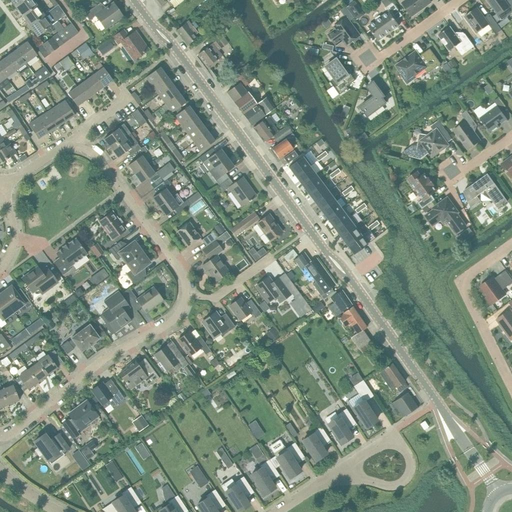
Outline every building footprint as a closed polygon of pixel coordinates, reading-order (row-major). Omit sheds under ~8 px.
[(37,5),(32,0),(21,0),(15,5),(22,15),(37,5)] [(412,16),(431,2),(429,0),(406,0),(402,3),(412,16)] [(504,0),(487,0),(493,8),(498,15),(502,20),(511,12),(511,0),(509,0),(506,2),(504,0)] [(125,19),(113,3),(102,11),(98,5),(85,14),(90,20),(95,16),(105,29),(122,16),(124,20),(125,19)] [(396,20),(402,16),(393,3),(386,8),(389,12),(382,17),(380,16),(375,19),(375,22),(368,27),(378,40),(399,25),(396,20)] [(30,25),(44,15),(37,5),(22,15),(30,25)] [(44,15),(30,25),(37,36),(45,30),(51,25),(65,15),(58,5),(44,15)] [(484,18),(477,7),(465,16),(477,33),(489,25),(496,34),(502,30),(490,14),(484,18)] [(346,45),(360,35),(350,21),(354,18),(351,14),(347,17),(333,27),(335,30),(329,34),(336,45),(343,40),(346,45)] [(190,24),(188,21),(177,30),(189,44),(196,38),(195,36),(198,33),(194,29),(196,27),(192,22),(190,24)] [(74,36),(78,33),(71,23),(66,27),(74,36)] [(69,40),(74,36),(66,27),(65,27),(61,30),(69,40)] [(458,38),(450,27),(438,35),(450,51),(456,46),(462,55),(474,46),(465,33),(458,38)] [(64,44),(69,40),(61,30),(57,34),(64,44)] [(115,35),(112,38),(117,45),(120,42),(128,52),(133,60),(149,49),(142,41),(141,42),(134,32),(128,36),(123,30),(115,35)] [(59,47),(64,44),(57,34),(54,36),(52,37),(59,47)] [(49,55),(59,47),(52,37),(42,45),(49,55)] [(206,48),(198,54),(199,54),(208,67),(216,61),(222,56),(218,51),(222,47),(217,40),(206,48)] [(26,63),(36,55),(27,42),(16,50),(26,63)] [(84,59),(92,53),(85,43),(77,49),(80,53),(79,53),(84,59)] [(44,58),(49,55),(42,45),(37,48),(44,58)] [(99,47),(97,48),(102,55),(107,52),(102,45),(99,47)] [(441,64),(430,49),(420,56),(416,51),(408,57),(409,58),(405,61),(404,60),(396,65),(403,74),(401,75),(407,83),(416,77),(415,76),(425,69),(428,73),(441,64)] [(16,50),(6,57),(16,70),(20,75),(30,68),(26,63),(16,50)] [(66,71),(74,65),(67,56),(59,62),(62,66),(66,71)] [(90,56),(84,60),(90,68),(96,63),(90,56)] [(0,69),(6,78),(16,70),(6,57),(0,61),(0,69)] [(345,70),(337,59),(326,66),(330,71),(325,74),(330,81),(340,94),(348,88),(347,86),(355,80),(347,69),(345,70)] [(453,69),(457,66),(453,59),(448,63),(452,68),(453,69)] [(54,72),(62,66),(59,62),(51,68),(54,72)] [(243,72),(250,67),(248,64),(241,69),(241,68),(234,73),(237,77),(244,72),(243,72)] [(40,82),(51,75),(44,66),(34,74),(37,79),(38,78),(40,82)] [(105,86),(113,80),(103,67),(95,73),(105,86)] [(152,86),(166,76),(160,67),(146,77),(152,86)] [(452,68),(446,72),(449,76),(455,72),(453,69),(452,68)] [(245,85),(251,81),(245,72),(238,77),(245,85)] [(95,93),(105,86),(95,73),(86,80),(95,93)] [(159,95),(173,85),(166,76),(152,86),(159,95)] [(27,85),(30,89),(40,82),(38,78),(37,79),(27,85)] [(86,99),(95,93),(86,80),(77,87),(86,99)] [(368,116),(378,109),(386,103),(382,97),(384,96),(374,82),(367,87),(375,96),(361,107),(363,110),(362,111),(364,114),(365,113),(368,116)] [(234,102),(247,92),(240,83),(227,92),(234,102)] [(27,85),(20,90),(23,93),(30,89),(27,85)] [(173,85),(159,95),(165,104),(179,94),(173,85)] [(77,106),(86,99),(77,87),(68,93),(77,106)] [(248,91),(247,92),(234,102),(251,125),(260,119),(276,107),(267,96),(257,103),(248,91)] [(9,102),(19,96),(17,92),(6,99),(9,102)] [(172,113),(186,102),(179,94),(165,104),(172,113)] [(498,106),(480,119),(484,125),(490,133),(499,127),(497,124),(500,122),(501,123),(506,119),(507,121),(508,120),(502,112),(501,110),(505,106),(499,97),(494,101),(498,106)] [(66,121),(75,115),(65,100),(56,106),(66,121)] [(83,106),(90,112),(94,108),(87,102),(83,106)] [(158,109),(163,116),(168,112),(163,105),(158,109)] [(47,112),(56,127),(66,121),(56,106),(47,112)] [(181,125),(195,114),(189,106),(174,116),(181,125)] [(468,150),(481,140),(472,129),(477,125),(466,111),(461,114),(466,121),(454,130),(468,150)] [(47,133),(56,127),(47,112),(38,118),(47,133)] [(188,134),(202,123),(195,114),(181,125),(188,134)] [(264,142),(272,136),(278,131),(273,125),(275,123),(269,115),(253,127),(264,142)] [(38,139),(47,133),(38,118),(28,124),(38,139)] [(450,136),(445,128),(439,121),(431,127),(434,131),(427,136),(420,134),(418,151),(417,151),(412,145),(402,152),(404,154),(420,158),(429,152),(432,157),(449,145),(445,140),(450,136)] [(194,143),(208,132),(202,123),(188,134),(194,143)] [(111,148),(125,138),(130,134),(124,124),(118,128),(104,139),(111,148)] [(278,143),(293,132),(288,126),(273,137),(278,143)] [(173,130),(176,136),(182,133),(179,127),(173,130)] [(15,128),(13,130),(5,134),(8,138),(15,134),(17,132),(15,128)] [(201,151),(215,141),(208,132),(194,143),(201,151)] [(279,159),(287,153),(293,148),(290,145),(298,139),(293,133),(270,149),(273,153),(277,158),(278,157),(279,159)] [(130,134),(125,138),(111,148),(118,157),(126,152),(127,150),(131,155),(137,151),(133,146),(132,147),(129,143),(134,139),(130,134)] [(7,145),(1,137),(0,137),(0,150),(10,144),(10,143),(7,145)] [(0,158),(2,162),(16,153),(10,144),(0,150),(0,158)] [(216,153),(212,148),(199,158),(202,163),(209,171),(214,167),(227,158),(221,149),(216,153)] [(236,167),(242,163),(232,148),(226,152),(236,167)] [(287,164),(298,156),(294,150),(283,158),(287,164)] [(135,174),(148,164),(142,155),(128,165),(135,174)] [(302,157),(288,167),(295,176),(309,166),(302,157)] [(511,157),(510,159),(509,158),(501,164),(511,178),(511,157)] [(219,185),(229,178),(225,173),(234,167),(227,158),(214,167),(218,172),(213,176),(219,185)] [(141,183),(150,177),(155,173),(151,168),(156,164),(153,161),(148,164),(135,174),(141,183)] [(162,179),(175,170),(169,163),(156,172),(162,179)] [(309,166),(295,176),(301,185),(315,175),(309,166)] [(421,176),(417,171),(409,177),(408,178),(423,200),(419,203),(423,208),(435,200),(431,195),(437,191),(433,185),(434,185),(429,178),(428,179),(424,174),(421,176)] [(508,201),(489,175),(488,173),(464,191),(472,210),(482,202),(477,196),(485,190),(498,208),(508,201)] [(315,175),(301,185),(308,194),(322,183),(315,175)] [(256,196),(242,177),(233,184),(229,178),(219,185),(224,191),(229,188),(242,206),(256,196)] [(322,183),(308,194),(314,202),(328,192),(322,183)] [(160,192),(152,198),(159,207),(172,197),(165,188),(160,192)] [(328,192),(314,202),(321,211),(335,201),(328,192)] [(172,197),(159,207),(165,216),(174,209),(178,214),(186,208),(190,205),(187,200),(184,202),(177,193),(172,197)] [(335,201),(321,211),(327,220),(341,209),(335,201)] [(466,226),(457,213),(458,212),(450,202),(444,201),(433,208),(434,210),(426,216),(433,225),(441,219),(442,220),(446,221),(447,220),(456,233),(466,226)] [(341,209),(327,220),(334,228),(347,218),(341,209)] [(110,213),(109,211),(104,215),(105,217),(99,221),(112,239),(126,230),(112,212),(110,213)] [(235,237),(247,228),(259,219),(254,212),(242,221),(230,230),(235,237)] [(270,241),(282,232),(269,214),(257,223),(270,241)] [(347,218),(334,228),(340,237),(354,227),(347,218)] [(188,246),(200,238),(189,223),(177,231),(188,246)] [(354,227),(340,237),(347,246),(360,235),(354,227)] [(202,249),(206,255),(210,260),(202,266),(207,272),(208,271),(215,281),(229,271),(223,263),(217,256),(223,251),(218,245),(219,245),(231,237),(227,231),(226,231),(215,239),(202,249)] [(206,246),(217,237),(213,232),(202,240),(206,246)] [(360,235),(347,246),(353,255),(367,244),(360,235)] [(87,254),(75,239),(68,244),(68,243),(63,247),(63,248),(56,253),(60,258),(54,262),(63,274),(69,270),(68,268),(87,254)] [(125,248),(120,241),(109,250),(117,260),(122,257),(127,264),(143,251),(140,246),(138,246),(134,241),(125,248)] [(104,253),(97,243),(91,247),(98,257),(104,253)] [(134,285),(146,276),(141,269),(150,263),(146,258),(147,255),(143,251),(127,264),(131,270),(126,274),(134,285)] [(257,252),(251,256),(255,261),(261,257),(257,252)] [(311,262),(304,252),(298,257),(294,260),(300,268),(301,269),(305,266),(316,281),(312,284),(322,297),(323,299),(334,292),(331,288),(335,286),(315,259),(311,262)] [(42,273),(37,267),(22,278),(33,293),(38,289),(42,294),(58,282),(48,268),(42,273)] [(494,277),(480,287),(487,297),(486,298),(491,305),(506,294),(503,290),(511,282),(511,279),(506,270),(495,278),(494,277)] [(290,280),(295,276),(291,271),(286,274),(290,280)] [(275,284),(273,284),(268,277),(256,286),(268,302),(273,299),(274,300),(276,300),(277,300),(279,303),(290,295),(286,289),(280,281),(275,284)] [(131,288),(136,296),(142,293),(137,284),(131,288)] [(17,294),(11,286),(6,290),(4,288),(0,291),(0,293),(13,311),(23,303),(27,308),(32,304),(22,291),(17,294)] [(146,312),(163,300),(153,287),(137,300),(146,312)] [(130,302),(136,298),(129,288),(123,293),(130,302)] [(336,316),(343,311),(352,305),(341,290),(331,297),(335,302),(329,306),(336,316)] [(130,308),(118,291),(117,291),(118,293),(106,301),(105,300),(111,309),(103,314),(102,313),(114,330),(116,333),(116,332),(120,329),(119,327),(129,320),(131,322),(131,321),(124,312),(129,308),(130,308)] [(0,326),(1,327),(5,324),(2,319),(13,311),(0,293),(0,326)] [(300,293),(293,298),(305,314),(311,309),(300,293)] [(248,308),(240,298),(229,306),(240,320),(251,312),(255,318),(261,314),(253,303),(248,308)] [(265,302),(260,306),(265,312),(269,309),(267,306),(265,303),(265,302)] [(367,327),(352,306),(338,316),(345,326),(350,323),(357,333),(352,337),(363,353),(374,346),(363,330),(367,327)] [(511,340),(511,339),(511,312),(510,309),(497,319),(511,340)] [(223,319),(220,319),(216,312),(202,322),(204,324),(201,327),(205,325),(214,338),(220,334),(221,335),(223,335),(235,327),(227,316),(223,319)] [(41,318),(36,322),(40,327),(45,323),(41,318)] [(68,341),(61,346),(67,354),(74,349),(73,348),(77,345),(81,350),(80,351),(81,351),(82,351),(88,346),(88,347),(89,346),(91,344),(92,344),(93,343),(92,343),(98,339),(99,339),(99,338),(90,325),(89,324),(82,329),(82,327),(76,331),(77,333),(70,338),(71,339),(68,341)] [(272,342),(280,335),(274,328),(266,334),(272,342)] [(26,348),(43,335),(41,332),(23,344),(26,348)] [(198,343),(189,332),(178,340),(190,356),(200,348),(205,355),(211,351),(205,343),(202,339),(198,343)] [(20,342),(16,336),(11,340),(15,345),(20,342)] [(6,348),(9,346),(5,340),(1,342),(6,348)] [(230,357),(234,363),(257,347),(254,341),(230,357)] [(17,354),(26,348),(23,344),(15,351),(17,354)] [(163,348),(154,355),(159,362),(158,363),(164,372),(166,371),(179,362),(175,356),(169,348),(167,345),(163,348)] [(49,377),(54,373),(52,371),(57,368),(57,367),(63,362),(54,350),(37,362),(47,375),(49,377)] [(214,368),(220,364),(216,358),(210,363),(214,368)] [(139,366),(135,361),(126,367),(127,368),(120,373),(126,382),(130,389),(143,380),(148,387),(159,378),(152,369),(147,361),(139,366)] [(39,384),(44,380),(43,378),(47,375),(37,362),(28,369),(38,382),(39,384)] [(384,369),(378,373),(382,379),(390,391),(392,390),(396,387),(400,392),(408,386),(392,363),(384,369)] [(192,380),(197,376),(189,365),(183,369),(192,380)] [(235,375),(242,370),(239,365),(232,371),(235,375)] [(29,391),(35,388),(33,386),(38,382),(28,369),(18,377),(29,391)] [(362,380),(353,387),(358,394),(361,399),(371,393),(362,380)] [(108,390),(102,382),(91,390),(104,408),(110,404),(112,407),(124,398),(115,385),(108,390)] [(8,407),(14,404),(13,402),(19,400),(13,385),(1,390),(7,405),(8,407)] [(402,417),(417,407),(407,393),(392,402),(402,417)] [(97,415),(92,409),(86,401),(79,406),(80,407),(70,414),(69,413),(69,414),(75,422),(72,424),(68,419),(61,425),(67,433),(72,439),(79,434),(77,430),(80,428),(81,431),(87,427),(85,424),(97,415)] [(376,420),(363,401),(352,408),(365,427),(376,420)] [(338,418),(327,425),(340,444),(351,437),(346,429),(355,423),(346,409),(336,415),(338,418)] [(262,418),(256,421),(263,433),(269,429),(262,418)] [(427,427),(428,427),(424,421),(420,424),(424,430),(424,429),(427,427)] [(312,435),(302,442),(315,461),(326,454),(322,448),(320,446),(329,440),(320,426),(311,432),(312,435)] [(45,434),(34,442),(38,447),(34,450),(39,457),(43,454),(48,461),(51,464),(64,455),(63,453),(70,448),(59,433),(49,440),(45,434)] [(84,455),(90,451),(96,447),(92,440),(86,445),(89,449),(83,454),(84,455)] [(257,443),(261,455),(269,452),(265,440),(257,443)] [(285,446),(274,453),(277,458),(276,459),(289,478),(300,471),(296,465),(295,463),(304,457),(294,443),(286,449),(285,446)] [(224,448),(235,463),(240,460),(229,445),(224,448)] [(262,468),(251,476),(264,495),(275,488),(271,482),(269,480),(278,474),(269,460),(264,454),(263,455),(256,459),(260,466),(262,468)] [(189,471),(200,488),(209,482),(197,466),(189,471)] [(232,479),(221,486),(225,492),(238,511),(249,504),(245,498),(244,496),(252,490),(243,476),(234,482),(232,479)] [(165,504),(158,508),(160,511),(182,511),(187,509),(177,495),(175,497),(167,484),(161,488),(165,504)] [(123,496),(102,509),(105,511),(134,511),(132,509),(131,507),(140,501),(131,487),(121,493),(123,496)] [(207,498),(197,505),(201,511),(200,511),(217,511),(216,511),(215,509),(224,503),(215,490),(205,496),(207,498)]
